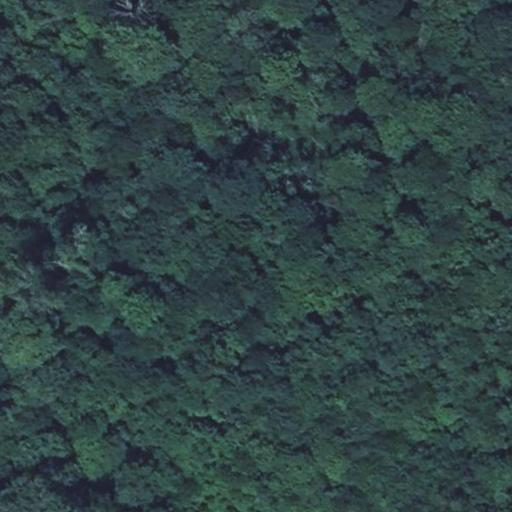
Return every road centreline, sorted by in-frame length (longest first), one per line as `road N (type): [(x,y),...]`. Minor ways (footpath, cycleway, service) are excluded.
road 1 (track): [(0,277),(126,345),(208,375),(420,511)]
road 2 (track): [(511,404),(364,0)]
